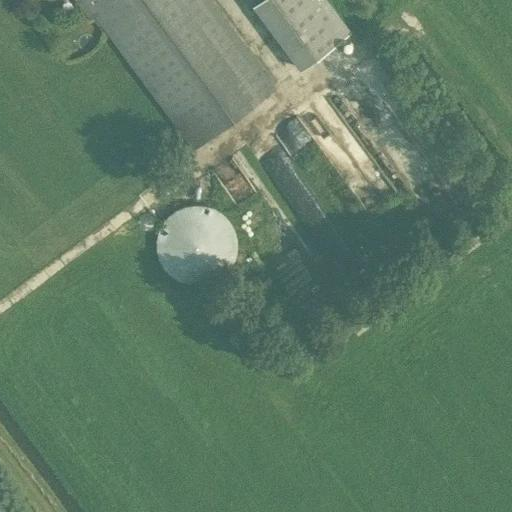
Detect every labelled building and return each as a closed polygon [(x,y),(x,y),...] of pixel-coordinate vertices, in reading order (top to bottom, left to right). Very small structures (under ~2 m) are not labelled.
[(209,0),(78,0),(81,2),(84,0),(85,0),(194,147),(274,88),(209,0)] [(259,0),(253,4),(301,69),(351,31),(327,0),(259,0)] [(376,104),(361,116),(392,156),(407,145),(376,104)] [(396,190),(336,106),(324,114),(341,139),(327,150),(369,209),(396,190)] [(237,241),(236,237),(236,234),(235,230),(233,227),(232,224),(230,221),(228,218),(225,215),(223,213),(220,211),(217,209),(214,207),(210,206),(207,205),(203,204),(200,203),(196,203),(193,203),(189,204),(186,205),(182,206),(179,207),(176,209),(173,211),(170,213),(167,216),(165,218),(163,221),(161,224),(160,227),(158,231),(157,234),(157,238),(156,241),(156,245),(156,248),(157,252),(158,255),(159,258),(160,261),(162,265),(164,267),(166,270),(168,273),(171,275),(174,277),(177,279),(180,280),(183,282),(187,283),(190,284),(193,284),(197,284),(200,284),(204,283),(207,283),(210,282),(214,280),(217,279),(220,277),(222,275),(225,272),(227,270),(230,267),(231,264),(233,261),(234,258),(235,254),(236,251),(237,248),(237,244),(237,241)]
